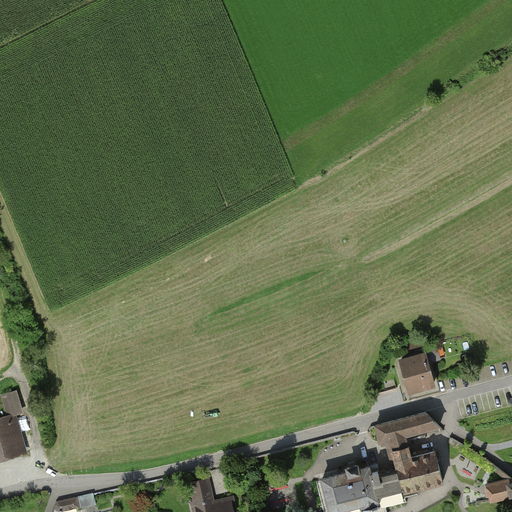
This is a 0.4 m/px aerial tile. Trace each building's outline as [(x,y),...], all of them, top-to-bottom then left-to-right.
[(408,397),(436,390),(428,355),(399,362),(408,397)] [(0,462),(29,453),(17,417),(26,413),(18,390),(3,395),(9,413),(0,415),(0,462)] [(321,482),(328,511),(365,511),(380,508),(378,502),(442,485),(434,455),(411,461),(406,441),(444,430),(426,413),(376,428),(381,447),(391,446),(397,473),(373,479),(371,469),(321,482)] [(191,511),(238,511),(234,493),(218,497),(213,473),(190,479),(195,502),(189,503),(191,511)] [(511,499),(511,485),(510,486),(508,480),(486,485),(491,504),(511,499)] [(61,500),(64,511),(98,503),(95,491),(61,500)]
